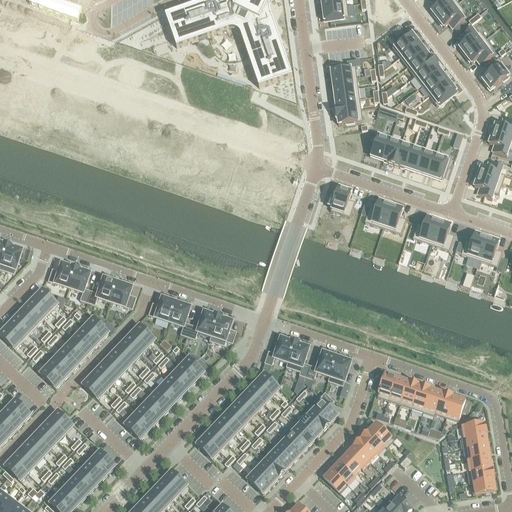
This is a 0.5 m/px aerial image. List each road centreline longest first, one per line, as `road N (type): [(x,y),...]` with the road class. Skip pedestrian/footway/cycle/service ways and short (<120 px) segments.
road 1 (unknown): [(0,199),(271,296)]
road 2 (residential): [(264,320),(252,356),(106,511)]
road 3 (residential): [(452,213),(478,134),(479,102),(403,0)]
road 4 (residential): [(0,463),(139,314),(150,280)]
road 5 (residential): [(511,508),(490,398),(374,357)]
road 6 (residential): [(269,511),(349,427),(374,357)]
road 7 (residential): [(298,0),(316,168)]
road 8 (residential): [(316,168),(264,320)]
road 9 (residential): [(316,168),(452,213)]
road 10 (residential): [(264,320),(150,280)]
